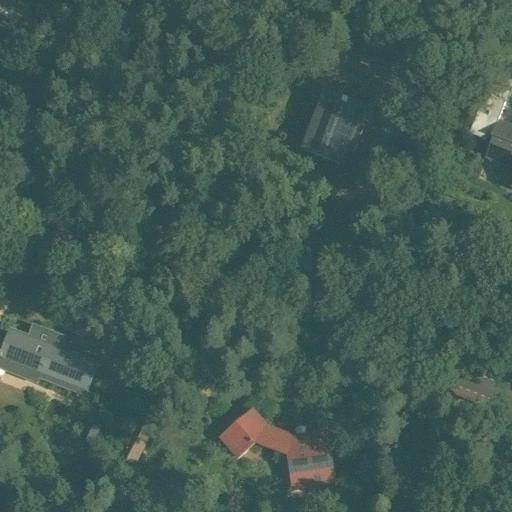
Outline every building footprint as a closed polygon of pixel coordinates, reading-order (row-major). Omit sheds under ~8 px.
[(408,46),(369,31),(364,43),(377,47),(373,57),(400,67),(408,46)] [(511,85),(494,78),(472,137),(491,145),(485,160),(511,170),(509,176),(511,177),(511,128),(500,124),(511,92),(511,85)] [(311,153),(310,155),(340,167),(345,152),(347,148),(354,151),(363,129),(356,126),(362,111),(331,99),(331,100),(311,153)] [(0,342),(0,360),(12,366),(11,369),(40,380),(85,398),(98,366),(67,354),(72,343),(42,331),(36,345),(31,343),(31,339),(30,339),(11,332),(6,345),(0,342)] [(253,414),(223,440),(239,459),(256,444),(290,458),(293,474),(296,490),(323,485),(323,486),(333,485),(325,435),(293,440),(266,430),(253,414)] [(132,470),(153,430),(140,423),(119,463),(132,470)] [(108,511),(116,511),(128,490),(115,483),(102,508),(108,511)]
